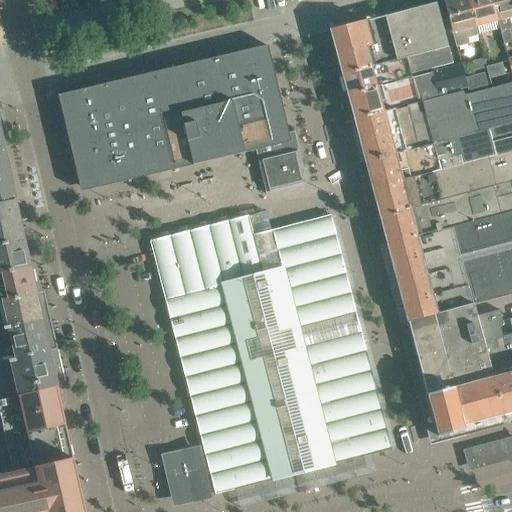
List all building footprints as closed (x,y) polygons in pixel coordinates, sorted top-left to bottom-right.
[(467,0),(445,0),(443,1),(455,48),(468,45),(466,38),(476,35),(474,26),(467,0)] [(467,0),(474,26),(496,20),(490,0),(467,0)] [(511,0),(490,0),(496,20),(499,33),(502,45),(510,43),(507,31),(508,31),(505,19),(511,16),(511,0)] [(451,64),(435,3),(385,16),(330,31),(342,74),(371,67),(396,60),(405,58),(409,75),(451,64)] [(76,173),(86,170),(87,172),(269,129),(285,122),(266,46),(58,96),(76,173)] [(371,67),(342,74),(347,94),(376,87),(386,85),(410,78),(409,75),(405,58),(396,60),(371,67)] [(486,66),(489,78),(505,74),(501,62),(486,66)] [(460,65),(431,73),(410,78),(386,85),(376,87),(347,94),(354,120),(444,97),(443,93),(465,88),(466,92),(486,86),(483,73),(463,78),(460,65)] [(444,97),(354,120),(365,162),(433,145),(433,144),(488,129),(488,130),(511,123),(511,83),(462,97),(461,93),(444,97)] [(365,162),(372,189),(406,180),(511,151),(511,123),(488,130),(488,129),(433,144),(433,145),(365,162)] [(0,202),(15,198),(3,146),(0,133),(0,202)] [(300,162),(293,134),(254,143),(255,150),(242,154),(252,200),(266,196),(266,193),(305,184),(300,162)] [(372,189),(380,217),(483,190),(511,181),(511,151),(406,180),(372,189)] [(380,217),(387,245),(472,223),(500,215),(511,211),(511,181),(483,190),(380,217)] [(0,245),(24,240),(15,198),(0,202),(0,245)] [(247,211),(148,236),(215,495),(391,449),(330,215),(271,230),(266,211),(248,216),(247,211)] [(408,323),(472,306),(490,301),(511,294),(511,211),(500,215),(472,223),(387,245),(408,323)] [(0,274),(30,267),(24,240),(0,245),(0,274)] [(30,267),(0,274),(0,301),(36,294),(30,267)] [(36,294),(0,301),(0,329),(42,320),(36,294)] [(464,426),(500,416),(485,361),(486,360),(475,318),(472,306),(408,323),(438,437),(465,429),(464,426)] [(486,360),(485,361),(500,416),(511,412),(511,335),(501,338),(500,334),(507,332),(506,329),(502,330),(501,326),(502,326),(501,324),(502,324),(502,322),(501,323),(498,312),(475,318),(486,360)] [(42,320),(0,329),(0,362),(49,351),(42,320)] [(0,362),(0,398),(57,386),(49,351),(0,362)] [(0,511),(85,511),(74,461),(57,386),(0,398),(0,418),(12,472),(14,478),(0,481),(0,511)] [(511,455),(511,436),(466,449),(471,466),(511,455)] [(168,456),(174,481),(178,499),(203,493),(193,450),(168,456)]
